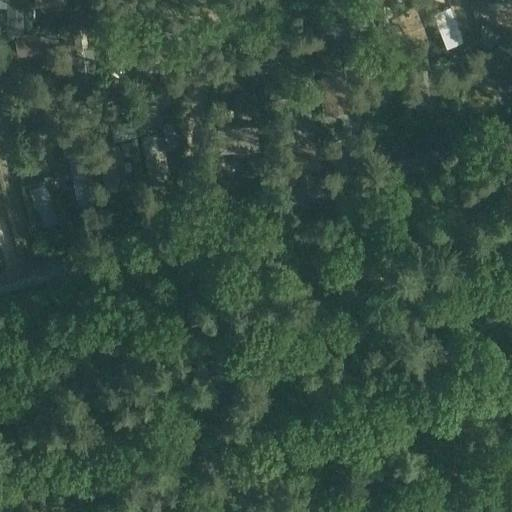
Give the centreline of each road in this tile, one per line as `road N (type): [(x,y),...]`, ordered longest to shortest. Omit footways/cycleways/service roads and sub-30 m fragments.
road 1 (unclassified): [(204,223),(511,138)]
road 2 (track): [(0,277),(204,223)]
